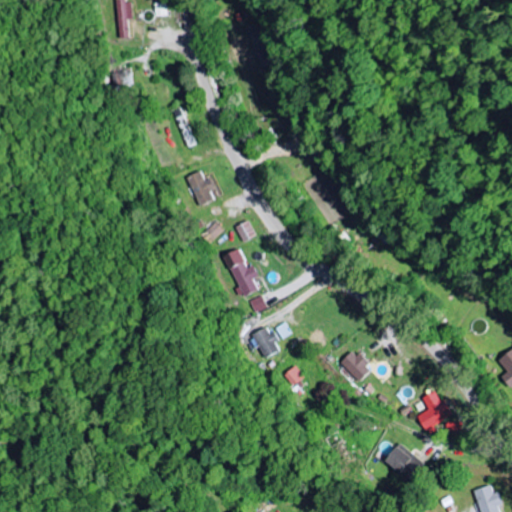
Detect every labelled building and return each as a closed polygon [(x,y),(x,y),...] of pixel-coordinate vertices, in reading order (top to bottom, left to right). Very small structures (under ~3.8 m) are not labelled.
[(117,0),(119,39),(130,39),(129,20),(133,20),(133,3),(127,4),(127,0),(117,0)] [(168,4),(156,4),(156,17),(168,17),(168,4)] [(114,88),(133,86),(131,71),(112,73),(114,88)] [(210,193),(214,191),(209,179),(204,181),(200,172),(186,179),(199,208),(213,201),(210,193)] [(242,243),(254,237),(247,222),(235,228),(242,243)] [(222,231),(214,223),(199,237),(207,245),(222,231)] [(222,258),(239,298),(257,290),(252,280),(257,278),(252,266),(246,269),(238,250),(222,258)] [(253,314),(265,309),(260,297),(248,302),(253,314)] [(273,329),(279,341),(290,335),(283,324),(273,329)] [(277,352),(265,328),(248,336),(259,360),(277,352)] [(337,364),(356,382),(369,369),(351,350),(337,364)] [(302,378),(293,367),(281,376),(290,388),(302,378)] [(427,411),(416,417),(425,433),(453,418),(443,400),(439,403),(434,392),(421,399),(427,411)] [(424,467),(399,445),(383,462),(408,484),(424,467)] [(480,511),(499,511),(498,507),(502,506),(498,493),(494,494),(491,486),(474,492),(480,511)]
